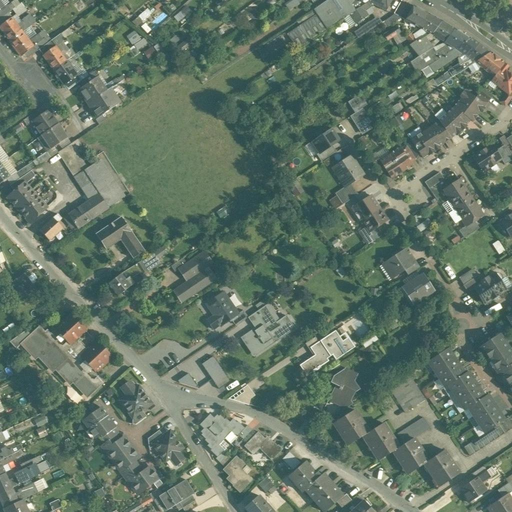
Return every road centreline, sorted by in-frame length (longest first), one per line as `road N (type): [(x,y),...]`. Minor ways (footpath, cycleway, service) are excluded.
road 1 (residential): [(164,396),(251,412),(411,511)]
road 2 (residential): [(164,396),(0,213)]
road 3 (residential): [(511,108),(391,197)]
road 4 (residential): [(236,511),(164,396)]
